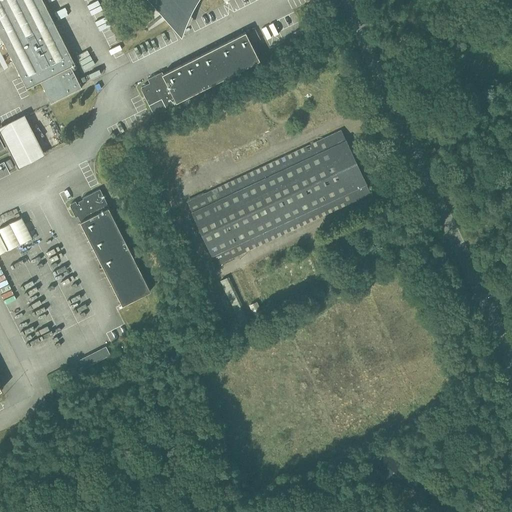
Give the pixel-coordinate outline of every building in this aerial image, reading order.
[(0,0),(0,34),(9,53),(14,63),(26,87),(25,87),(26,88),(40,81),(51,102),(50,102),(51,103),(82,87),(81,87),(70,66),(76,63),(75,62),(74,63),(42,0),(0,0)] [(156,0),(179,25),(187,8),(191,0),(156,0)] [(147,84),(146,84),(142,86),(142,87),(141,88),(141,89),(141,90),(153,114),(260,61),(245,32),(163,73),(162,72),(148,79),(150,85),(147,86),(147,84)] [(0,126),(0,132),(18,169),(45,155),(24,115),(0,126)] [(323,139),(327,149),(322,151),(321,147),(218,195),(220,199),(209,204),(204,194),(188,202),(188,203),(192,212),(212,255),(217,265),(234,257),(229,248),(240,242),(243,249),(345,201),(343,195),(348,192),(352,202),(370,194),(366,184),(354,157),(346,140),(341,130),(326,137),(323,139)] [(14,167),(10,159),(5,161),(9,169),(14,167)] [(0,164),(0,177),(9,173),(4,162),(0,164)] [(80,222),(122,305),(150,291),(109,208),(109,207),(100,189),(83,198),(84,201),(79,203),(77,204),(76,201),(71,203),(70,204),(70,205),(70,206),(70,207),(75,217),(78,216),(81,221),(80,222)] [(32,238),(22,218),(0,228),(0,253),(7,250),(32,238)] [(249,325),(233,291),(227,278),(221,281),(222,284),(227,294),(243,328),(249,325)] [(265,318),(265,316),(257,301),(249,305),(257,322),(265,318)] [(85,366),(108,354),(105,348),(82,360),(85,366)] [(385,454),(375,466),(434,511),(437,511),(446,501),(385,454)]
